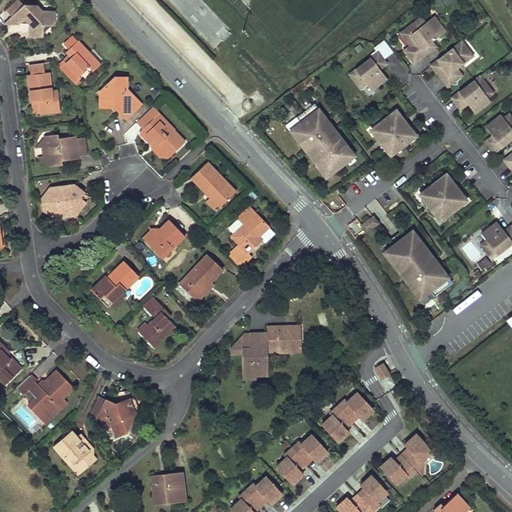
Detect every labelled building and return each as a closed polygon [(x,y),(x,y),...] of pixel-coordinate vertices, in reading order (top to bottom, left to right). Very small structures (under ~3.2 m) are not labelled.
[(42,11),(36,6),(24,5),(19,0),(14,0),(5,9),(12,17),(18,24),(24,18),(30,24),(29,35),(42,36),(42,25),(44,25),(44,24),(53,24),(54,12),(42,11)] [(434,45),(448,35),(437,20),(430,25),(422,32),(417,26),(405,36),(414,49),(408,54),(417,66),(434,53),(430,48),(434,45)] [(422,32),(430,25),(426,20),(418,26),(417,26),(422,32)] [(226,39),(230,31),(222,27),(218,35),(226,39)] [(77,41),(72,35),(63,44),(68,50),(77,41)] [(100,65),(77,41),(68,50),(66,52),(69,55),(71,57),(65,63),(63,60),(57,66),(74,84),(80,79),(79,77),(89,68),(92,72),(100,65)] [(466,66),(463,62),(472,55),(465,45),(435,68),(440,75),(447,70),(452,76),(445,82),(451,89),(465,78),(459,71),(466,66)] [(466,66),(476,59),(472,55),(463,62),(466,66)] [(384,81),(376,71),(373,74),(370,71),(381,63),(375,56),(348,77),(354,85),(359,81),(363,87),(368,93),(384,81)] [(29,88),(31,101),(38,101),(39,112),(40,114),(60,111),(59,100),(52,101),(51,92),(49,72),(45,73),(43,63),(29,65),(30,75),(28,75),(29,88)] [(376,71),(383,66),(381,63),(370,71),(373,74),(376,71)] [(452,76),(447,70),(440,75),(445,82),(452,76)] [(487,97),(480,89),(485,84),(479,76),(469,84),(451,98),(457,105),(467,97),(470,100),(466,103),(474,113),(489,100),(487,97)] [(127,89),(115,77),(100,92),(114,107),(120,113),(129,104),(135,110),(141,104),(127,89)] [(115,77),(127,89),(127,77),(115,77)] [(358,91),(363,87),(359,81),(354,85),(358,91)] [(492,93),(485,84),(480,89),(487,97),(492,93)] [(100,107),(114,107),(100,92),(100,107)] [(466,103),(470,100),(467,97),(457,105),(459,108),(466,103)] [(39,112),(38,101),(31,101),(33,113),(39,112)] [(129,104),(120,113),(126,119),(135,110),(129,104)] [(136,123),(142,129),(141,130),(141,134),(150,144),(154,141),(165,152),(172,145),(176,150),(185,142),(167,124),(164,127),(155,118),(160,113),(153,106),(136,123)] [(337,151),(340,148),(328,132),(323,136),(317,129),(313,123),(318,119),(309,107),(291,121),(295,127),(285,135),(296,148),(297,148),(301,153),(299,153),(312,170),(315,167),(319,173),(324,173),(327,171),(338,163),(340,162),(341,156),(339,153),(337,151)] [(167,124),(168,122),(160,113),(155,118),(164,127),(167,124)] [(511,124),(511,119),(508,114),(503,118),(509,126),(511,124)] [(493,152),(511,137),(511,124),(509,126),(503,118),(500,115),(485,127),(492,137),(496,134),(498,137),(488,145),(493,152)] [(401,147),(407,142),(407,137),(403,131),(404,130),(399,123),(397,125),(393,119),(388,118),(382,123),(376,129),(375,128),(370,132),(369,137),(373,143),(372,144),(377,151),(379,150),(383,156),(388,156),(394,152),(394,151),(400,146),(401,147)] [(323,125),(318,119),(313,123),(317,129),(323,125)] [(328,132),(323,125),(317,129),(323,136),(328,132)] [(488,145),(498,137),(496,134),(492,137),(485,142),(488,145)] [(79,159),(78,156),(86,155),(84,138),(76,139),(76,136),(58,138),(54,139),(53,135),(47,136),(44,140),(44,146),(43,146),(43,152),(44,157),(46,157),(47,162),(51,166),(62,165),(61,161),(79,159)] [(172,145),(165,152),(154,141),(150,144),(152,150),(160,157),(169,157),(176,150),(172,145)] [(349,160),(342,151),(339,153),(341,156),(340,162),(338,163),(340,166),(349,160)] [(191,178),(205,192),(208,190),(212,195),(211,195),(221,206),(236,192),(207,162),(191,178)] [(321,181),(329,174),(327,171),(324,173),(319,173),(315,167),(312,170),(321,181)] [(454,212),(459,208),(460,203),(456,197),(457,196),(451,189),(450,190),(445,185),(440,184),(434,188),(435,189),(428,194),(422,198),(421,203),(422,203),(426,209),(425,210),(430,217),(431,216),(436,221),(441,222),(447,218),(446,217),(453,212),(454,212)] [(67,211),(73,215),(74,216),(85,202),(79,198),(84,192),(74,185),(50,188),(42,199),(43,211),(54,218),(59,210),(65,214),(67,211)] [(210,197),(206,201),(216,211),(221,206),(211,195),(210,197)] [(237,218),(243,225),(231,236),(248,254),(256,246),(262,240),(258,236),(269,226),(250,206),(237,218)] [(374,215),(360,223),(365,232),(380,224),(374,215)] [(146,242),(162,258),(185,236),(169,220),(159,229),(157,231),(152,231),(152,236),(146,242)] [(114,232),(121,239),(128,233),(121,225),(114,232)] [(491,264),(511,247),(511,236),(503,244),(500,240),(504,237),(496,228),(482,238),(487,245),(492,250),(484,256),(491,264)] [(157,231),(159,229),(152,229),(151,230),(149,232),(142,238),(146,242),(152,236),(152,231),(157,231)] [(503,244),(511,236),(511,233),(511,232),(504,237),(500,240),(503,244)] [(414,242),(408,234),(400,241),(402,244),(404,242),(409,242),(411,244),(414,242)] [(434,277),(430,272),(424,265),(429,261),(417,245),(414,247),(411,244),(409,242),(404,242),(402,244),(391,252),(389,253),(387,259),(392,264),(388,267),(401,283),(402,282),(406,287),(405,288),(415,301),(426,294),(430,299),(448,285),(439,274),(434,277)] [(238,245),(230,252),(240,264),(249,257),(238,245)] [(492,250),(487,245),(480,250),(484,256),(492,250)] [(387,259),(389,253),(391,252),(388,249),(380,255),(388,267),(392,264),(387,259)] [(179,284),(195,299),(211,282),(223,269),(207,255),(179,284)] [(139,276),(124,261),(110,275),(111,276),(109,279),(107,277),(105,276),(91,290),(100,300),(105,296),(111,303),(123,291),(139,276)] [(434,268),(429,261),(424,265),(430,272),(434,268)] [(439,274),(434,268),(430,272),(434,277),(439,274)] [(206,293),(214,285),(211,282),(195,299),(198,302),(206,293)] [(105,296),(100,300),(107,307),(113,307),(123,297),(123,291),(111,303),(105,296)] [(143,306),(155,319),(147,326),(140,333),(154,347),(165,337),(175,327),(167,318),(162,313),(165,310),(153,297),(143,306)] [(165,310),(162,313),(167,318),(171,315),(165,310)] [(140,333),(147,326),(144,323),(137,330),(140,333)] [(267,333),(267,353),(301,352),(301,349),(301,326),(267,327),(267,333)] [(268,375),(267,353),(267,333),(258,334),(258,344),(251,344),(251,334),(244,334),(230,349),(230,354),(242,354),(242,371),(255,371),(255,376),(268,375)] [(0,378),(5,384),(21,368),(13,359),(11,357),(9,359),(6,356),(8,354),(9,352),(0,343),(0,378)] [(21,351),(13,359),(21,368),(25,364),(21,351)] [(373,367),(379,380),(390,374),(384,362),(373,367)] [(28,406),(36,415),(44,408),(49,414),(65,399),(62,397),(73,387),(57,370),(45,381),(47,383),(42,388),(38,384),(29,375),(16,388),(23,395),(29,390),(36,398),(31,403),(28,406)] [(255,371),(242,371),(242,380),(256,379),(255,376),(255,371)] [(42,388),(47,383),(45,381),(42,380),(38,384),(42,388)] [(29,390),(23,395),(31,403),(36,398),(29,390)] [(374,411),(358,394),(347,403),(346,401),(338,408),(350,420),(357,415),(359,417),(363,421),(374,411)] [(120,406),(98,396),(89,415),(112,425),(126,432),(137,407),(134,398),(130,400),(129,398),(127,398),(126,399),(125,401),(122,402),(120,406)] [(67,402),(65,399),(49,414),(44,408),(36,415),(45,424),(52,417),(67,402)] [(343,427),(350,420),(338,408),(331,414),(333,416),(322,426),(338,444),(349,433),(346,429),(343,427)] [(353,423),(359,417),(357,415),(350,420),(353,423)] [(346,429),(353,423),(350,420),(343,427),(346,429)] [(116,437),(126,432),(112,425),(116,437)] [(77,437),(71,431),(53,446),(66,461),(69,458),(82,472),(96,459),(92,455),(77,437)] [(77,437),(92,455),(93,449),(80,434),(77,437)] [(328,452),(313,435),(302,445),(300,443),(293,449),(305,462),(311,456),(313,459),(317,463),(328,452)] [(421,463),(433,453),(417,436),(406,446),(409,450),(412,453),(405,458),(417,471),(423,466),(421,463)] [(301,471),(298,468),(305,462),(293,449),(286,456),(288,458),(277,468),(292,485),(304,475),(301,471)] [(405,458),(412,453),(409,450),(403,455),(405,458)] [(444,463),(449,459),(442,451),(437,455),(444,463)] [(399,464),(405,458),(403,455),(396,462),(399,464)] [(307,465),(313,459),(311,456),(305,462),(307,465)] [(66,461),(78,475),(82,472),(69,458),(66,461)] [(417,471),(405,458),(399,464),(396,462),(393,458),(381,468),(397,485),(408,475),(410,478),(417,471)] [(301,471),(307,465),(305,462),(298,468),(301,471)] [(185,498),(182,472),(171,473),(164,474),(164,476),(162,476),(162,474),(151,476),(154,498),(162,497),(162,504),(174,503),(174,500),(185,498)] [(389,493),(373,476),(362,486),(365,490),(368,493),(361,499),(373,511),(380,505),(378,503),(388,493),(389,493)] [(283,494),(267,477),(256,487),(254,485),(247,491),(259,504),(265,498),(268,501),(271,505),(283,494)] [(359,496),(361,499),(368,493),(365,490),(359,496)] [(254,511),(252,510),(259,504),(247,491),(240,498),(242,500),(231,510),(232,511),(254,511)] [(435,511),(465,511),(471,507),(458,493),(444,506),(441,504),(434,511),(435,511)] [(355,505),(361,499),(359,496),(352,502),(355,505)] [(162,504),(162,497),(154,498),(155,505),(162,504)] [(262,507),(268,501),(265,498),(259,504),(262,507)] [(372,511),(373,511),(361,499),(355,505),(352,502),(349,498),(337,509),(340,511),(372,511)]
